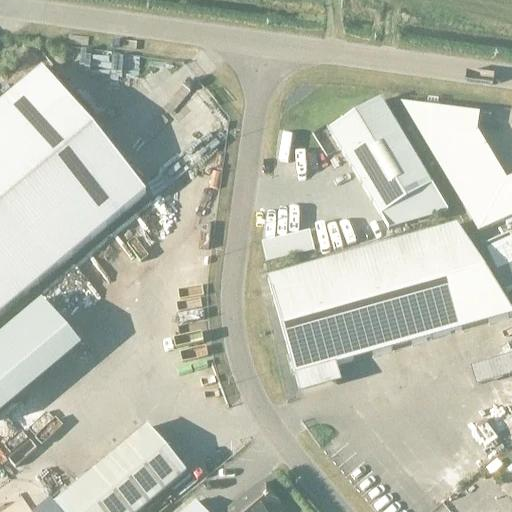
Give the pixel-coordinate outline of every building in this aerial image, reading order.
[(100,136),(47,73),(44,76),(41,73),(0,107),(0,317),(145,197),(96,139),(100,136)] [(431,189),(379,103),(328,134),(379,220),(387,232),(446,214),(431,189)] [(477,235),(511,219),(511,180),(505,184),(476,134),(478,117),(400,106),(477,235)] [(511,317),(455,229),(267,282),(298,392),(338,381),(334,368),(511,318),(511,317)] [(308,234),(261,245),(265,264),(313,253),(308,234)] [(173,275),(172,288),(195,289),(196,276),(173,275)] [(66,300),(57,307),(99,358),(107,351),(66,300)] [(0,338),(0,417),(80,351),(40,304),(0,338)] [(25,466),(78,419),(66,406),(14,453),(25,466)] [(146,430),(54,507),(58,511),(142,511),(185,476),(146,430)] [(200,511),(195,505),(185,511),(280,511),(259,486),(227,511),(200,511)]
